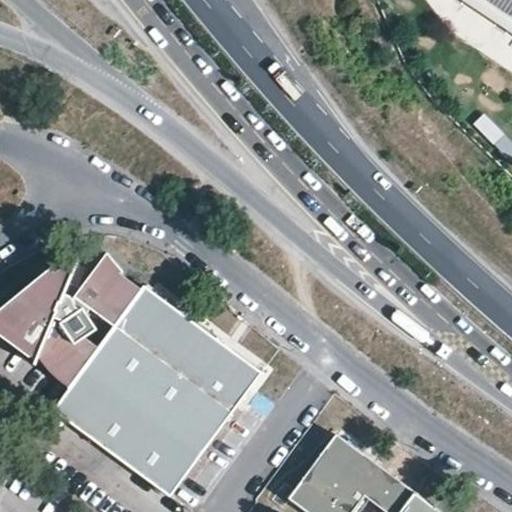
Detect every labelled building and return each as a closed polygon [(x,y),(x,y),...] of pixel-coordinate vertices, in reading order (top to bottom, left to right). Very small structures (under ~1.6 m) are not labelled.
[(461,0),(511,33),(511,18),(484,0),(461,0)] [(511,0),(484,0),(511,18),(511,0)] [(511,142),(485,115),(475,125),(504,155),(511,147),(511,142)] [(121,269),(108,252),(83,285),(72,277),(75,267),(59,274),(48,268),(35,285),(0,313),(0,329),(74,384),(55,411),(171,497),(262,373),(141,283),(140,285),(120,271),(121,269)] [(439,511),(336,436),(290,500),(306,511),(439,511)]
